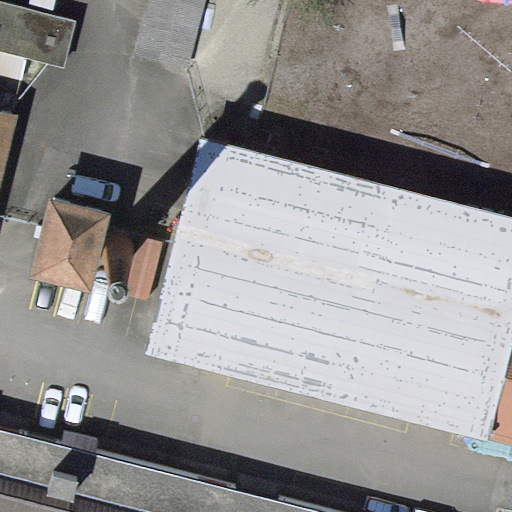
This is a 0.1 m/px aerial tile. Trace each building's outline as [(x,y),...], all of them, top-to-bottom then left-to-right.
[(4,0),(0,0),(0,48),(62,64),(74,17),(4,0)] [(146,0),(133,54),(187,67),(204,0),(146,0)] [(0,175),(18,106),(0,101),(0,175)] [(511,208),(198,125),(144,340),(511,438),(511,208)] [(102,208),(56,197),(41,259),(87,270),(102,208)] [(345,511),(0,423),(0,511),(345,511)]
